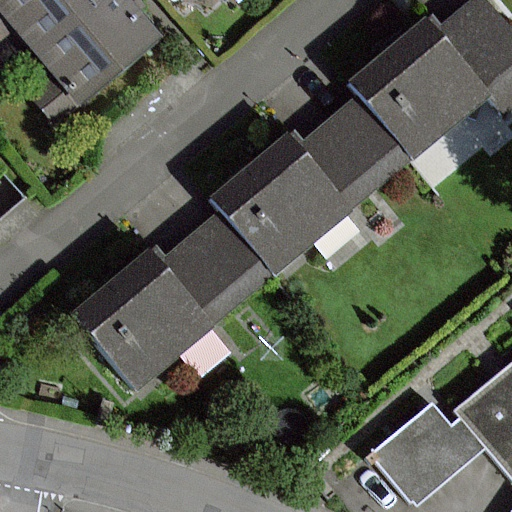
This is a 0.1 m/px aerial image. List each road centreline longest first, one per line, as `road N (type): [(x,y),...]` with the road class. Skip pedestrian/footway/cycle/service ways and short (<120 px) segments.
road 1 (residential): [(336,0),(0,282)]
road 2 (residential): [(222,511),(29,458)]
